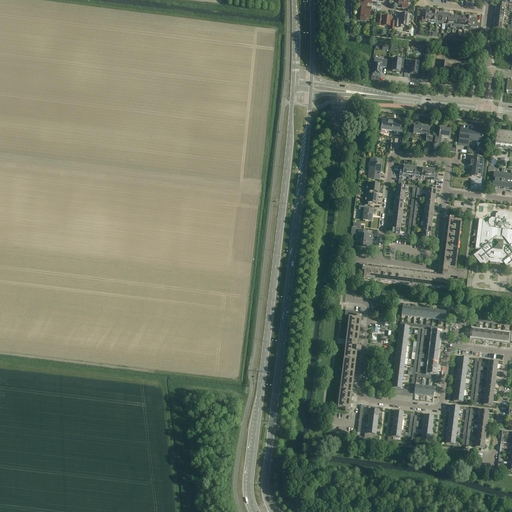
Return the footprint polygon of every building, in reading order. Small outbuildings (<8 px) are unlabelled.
[(358,2),(358,7),(361,7),(359,21),(365,21),(365,19),(369,20),(371,8),(366,7),(367,4),(367,3),(364,3),(363,3),(363,2),(358,2)] [(504,14),(505,5),(500,4),(499,8),(497,8),(497,6),(494,5),(494,8),(495,8),(495,11),(493,11),(493,13),(504,14)] [(449,16),(449,15),(438,14),(438,13),(426,11),(425,16),(422,16),(421,22),(425,23),(425,21),(428,22),(428,23),(436,24),(445,25),(445,26),(447,26),(447,25),(450,26),(450,28),(453,28),(453,29),(455,29),(455,27),(462,28),(462,30),(464,31),(464,29),(465,27),(470,28),(470,30),(479,31),(480,24),(477,23),(477,19),(465,17),(465,18),(449,16)] [(395,22),(394,27),(398,28),(398,26),(403,26),(408,27),(409,15),(400,14),(399,20),(395,20),(395,22)] [(377,20),(377,25),(379,26),(381,26),(390,27),(389,30),(394,30),(394,27),(395,22),(391,22),(391,17),(382,16),(380,16),(379,20),(377,20)] [(393,60),(392,72),(396,72),(396,73),(399,73),(399,72),(399,73),(400,69),(403,69),(404,58),(399,57),(399,60),(393,60)] [(373,70),(372,75),(376,75),(380,75),(380,72),(381,69),(381,67),(386,68),(387,61),(374,59),(373,67),(373,70)] [(406,60),(406,66),(410,67),(410,74),(417,75),(419,64),(412,63),(412,61),(406,60)] [(468,77),(469,64),(444,61),(443,74),(468,77)] [(401,138),(402,130),(399,130),(400,122),(382,120),(381,130),(395,132),(394,137),(401,138)] [(410,123),(408,134),(412,135),(413,135),(426,136),(425,143),(431,144),(433,135),(428,134),(429,128),(428,128),(428,126),(426,125),(422,125),(414,124),(410,123)] [(450,139),(451,130),(443,129),(443,128),(440,127),(439,134),(435,134),(434,144),(441,145),(441,138),(450,139)] [(470,131),(470,128),(462,127),(462,130),(460,130),(460,131),(459,131),(458,135),(460,136),(459,139),(460,139),(459,145),(468,146),(468,142),(481,143),(483,133),(470,131)] [(511,134),(496,132),(494,147),(495,147),(510,149),(510,147),(511,147),(511,134)] [(481,178),(483,158),(473,157),(473,161),(469,160),(468,166),(473,167),(472,176),(471,176),(471,177),(481,178)] [(379,180),(382,161),(371,159),(369,177),(373,178),(373,179),(379,180)] [(409,175),(410,167),(403,166),(403,168),(400,168),(399,177),(405,177),(405,175),(409,175)] [(417,179),(419,170),(416,170),(416,167),(410,167),(409,175),(412,176),(412,178),(417,179)] [(427,178),(428,169),(422,168),(422,171),(419,170),(417,179),(423,180),(423,177),(427,178)] [(428,169),(427,178),(431,178),(431,181),(436,181),(437,173),(434,172),(435,170),(428,169)] [(503,174),(504,169),(502,169),(501,174),(494,173),(493,179),(492,183),(492,189),(511,191),(511,171),(510,175),(503,174)] [(378,193),(379,185),(368,184),(367,190),(365,190),(364,196),(366,196),(365,202),(363,202),(363,205),(370,206),(371,203),(377,204),(378,196),(372,196),(372,192),(378,193)] [(358,209),(358,210),(361,210),(363,211),(362,221),(372,222),(373,214),(376,215),(376,211),(370,210),(370,207),(361,206),(359,206),(358,209)] [(477,234),(511,238),(511,222),(511,221),(508,220),(508,217),(505,213),(499,212),(495,215),(495,219),(491,218),(489,220),(488,222),(486,222),(485,223),(483,220),(479,220),(477,234)] [(442,277),(448,278),(463,280),(465,271),(455,270),(461,222),(453,221),(454,218),(449,218),(449,220),(447,219),(446,221),(450,222),(449,227),(446,226),(445,228),(449,229),(448,234),(445,233),(445,235),(448,236),(448,241),(444,240),(444,242),(447,243),(447,248),(443,247),(443,249),(447,250),(446,254),(442,254),(442,256),(446,257),(445,261),(441,261),(441,263),(445,263),(444,269),(443,268),(442,273),(442,277)] [(371,249),(372,236),(367,235),(367,231),(358,230),(357,235),(362,235),(360,247),(362,248),(371,249)] [(511,238),(477,234),(475,249),(479,249),(480,250),(473,256),(482,267),(489,261),(490,263),(502,264),(503,263),(509,270),(511,267),(511,238)] [(448,278),(442,277),(436,277),(436,273),(434,273),(434,276),(429,276),(429,272),(427,272),(427,276),(422,275),(422,271),(421,271),(420,275),(415,274),(415,270),(413,270),(413,274),(408,273),(408,270),(406,269),(406,273),(401,272),(401,269),(399,268),(399,272),(394,271),(394,268),(392,268),(392,271),(387,270),(388,267),(385,267),(385,270),(380,270),(380,266),(378,266),(378,269),(373,269),(373,265),(371,265),(370,268),(366,268),(366,264),(359,263),(358,272),(364,273),(363,279),(447,289),(448,278)] [(338,339),(337,344),(341,344),(345,345),(343,360),(354,362),(356,362),(356,360),(355,359),(356,353),(359,353),(360,353),(361,349),(359,348),(356,348),(357,344),(357,342),(358,342),(359,340),(357,339),(358,335),(359,335),(359,333),(358,332),(359,328),(360,328),(360,326),(359,325),(359,321),(363,321),(364,313),(345,311),(344,317),(347,317),(348,318),(346,338),(346,340),(342,340),(338,339)] [(343,360),(337,409),(345,409),(344,412),(346,412),(349,412),(350,410),(350,408),(349,408),(349,403),(351,404),(351,401),(350,401),(350,396),(352,397),(352,394),(350,394),(351,390),(352,390),(353,387),(351,387),(352,383),(353,383),(353,380),(352,380),(353,376),(354,376),(354,374),(353,373),(354,369),(355,369),(355,367),(354,366),(354,362),(343,360)] [(368,409),(368,412),(370,412),(369,416),(378,417),(379,411),(376,410),(376,408),(369,407),(368,409)] [(376,435),(376,429),(368,428),(367,434),(365,434),(364,438),(372,439),(373,435),(376,435)]
